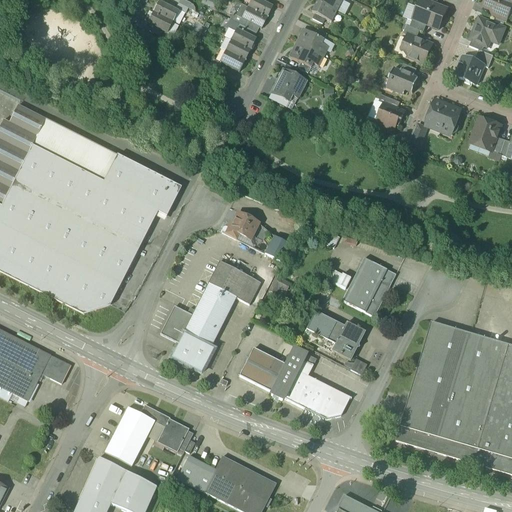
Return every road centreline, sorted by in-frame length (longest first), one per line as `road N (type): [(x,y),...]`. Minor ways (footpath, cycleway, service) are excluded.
road 1 (tertiary): [(111,360),(256,426),(511,511)]
road 2 (unclassified): [(111,360),(202,192)]
road 3 (residential): [(469,0),(433,86),(511,118)]
road 4 (unclassified): [(35,511),(111,360)]
road 5 (tertiary): [(0,305),(111,360)]
